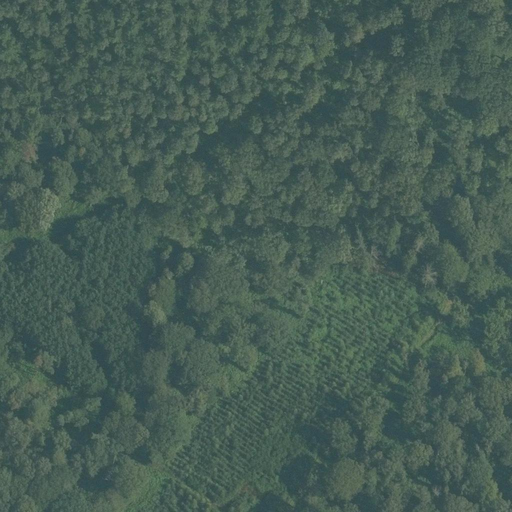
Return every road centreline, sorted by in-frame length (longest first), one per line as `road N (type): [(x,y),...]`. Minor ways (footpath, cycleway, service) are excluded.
road 1 (track): [(497,0),(505,191),(434,342),(364,423),(325,497),(302,511)]
road 2 (track): [(411,0),(276,80),(161,179),(39,249),(0,261)]
